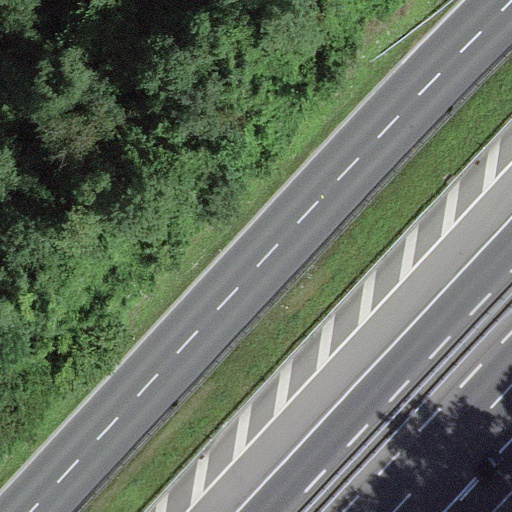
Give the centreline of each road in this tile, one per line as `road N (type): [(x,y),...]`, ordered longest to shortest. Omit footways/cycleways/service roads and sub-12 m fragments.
road 1 (motorway): [(511,0),(30,511)]
road 2 (motorway): [(511,244),(260,511)]
road 3 (motorway): [(397,511),(511,389)]
